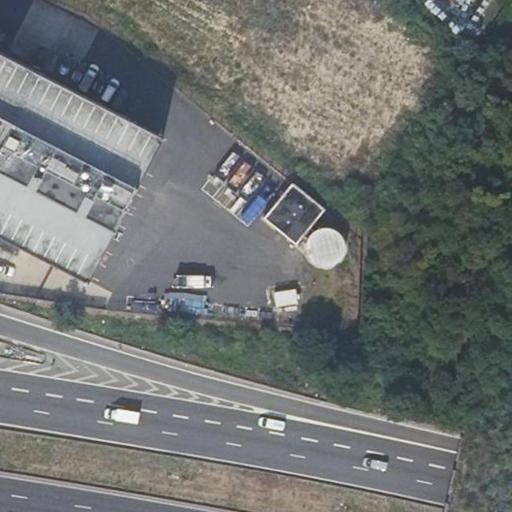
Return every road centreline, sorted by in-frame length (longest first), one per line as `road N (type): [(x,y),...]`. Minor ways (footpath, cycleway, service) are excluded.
road 1 (motorway): [(506,493),(493,459),(173,381),(0,327)]
road 2 (motorway): [(506,493),(457,477),(0,398)]
